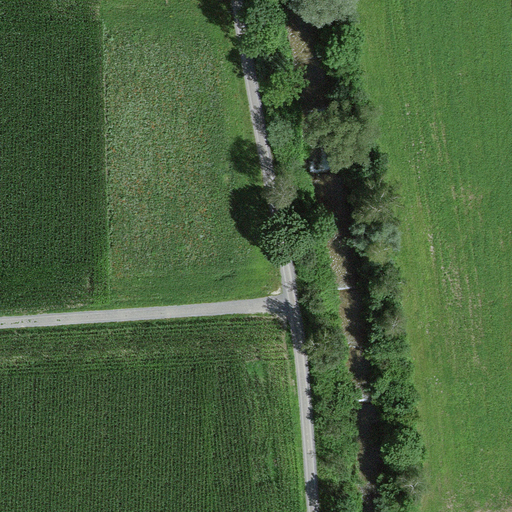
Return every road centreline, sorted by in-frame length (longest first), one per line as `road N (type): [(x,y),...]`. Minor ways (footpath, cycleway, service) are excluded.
road 1 (track): [(312,511),(303,392),(237,0)]
road 2 (track): [(289,304),(0,324)]
